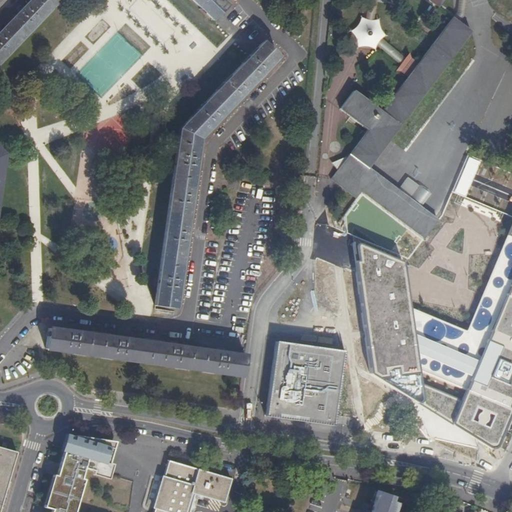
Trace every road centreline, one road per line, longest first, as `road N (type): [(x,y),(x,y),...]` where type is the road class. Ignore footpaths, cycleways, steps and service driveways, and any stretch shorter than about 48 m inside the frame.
road 1 (tertiary): [(497,487),(416,459),(69,404)]
road 2 (tertiary): [(66,419),(346,462)]
road 3 (tertiary): [(346,462),(497,487)]
